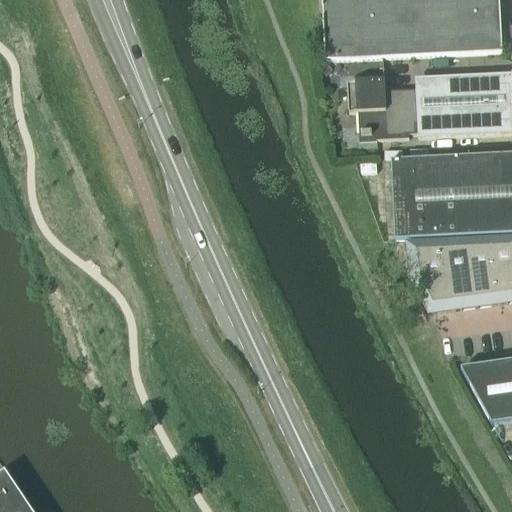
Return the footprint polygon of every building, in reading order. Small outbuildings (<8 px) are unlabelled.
[(322,0),(325,63),(502,55),(498,0),(322,0)] [(317,70),(326,78),(331,73),(323,65),(317,70)] [(415,95),(417,137),(417,141),(511,136),(511,94),(511,78),(414,82),(415,90),(415,95)] [(417,137),(415,95),(384,96),(384,83),(347,84),(348,116),(362,115),(362,134),(360,134),(361,140),(371,140),(371,143),(408,142),(408,137),(417,137)] [(394,243),(511,236),(511,156),(390,162),(394,243)] [(511,241),(490,243),(499,307),(511,305),(511,241)] [(490,243),(467,244),(476,310),(499,307),(490,243)] [(467,244),(444,245),(453,314),(476,310),(467,244)] [(444,245),(407,247),(413,285),(429,317),(453,314),(444,245)] [(511,364),(460,372),(491,427),(511,424),(511,364)] [(0,511),(30,511),(5,474),(0,477),(0,511)]
